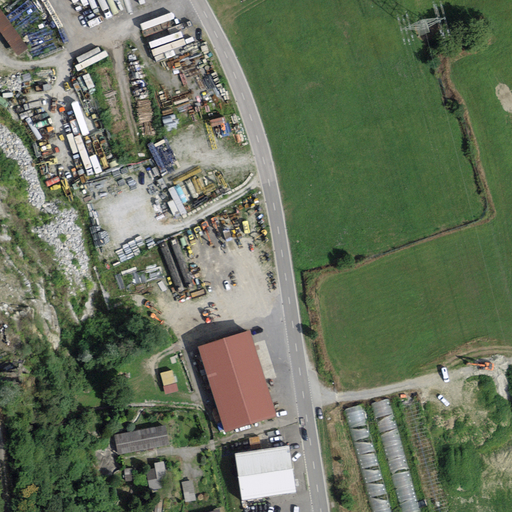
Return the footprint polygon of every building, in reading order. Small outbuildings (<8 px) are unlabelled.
[(153,25),(144,28),(147,35),(178,23),(172,8),(149,17),(153,25)] [(77,60),(82,70),(103,59),(98,49),(77,60)] [(50,203),(0,124),(0,185),(23,221),(50,203)] [(140,305),(176,292),(170,276),(134,289),(140,305)] [(200,351),(225,433),(275,418),(250,335),(200,351)] [(167,394),(180,392),(175,370),(163,373),(167,394)] [(406,418),(423,414),(417,392),(400,397),(406,418)] [(382,433),(398,428),(390,399),(374,404),(382,433)] [(347,414),(350,426),(358,426),(358,444),(360,453),(372,453),(372,444),(368,427),(368,419),(364,407),(358,407),(347,409),(347,414)] [(166,427),(113,437),(116,456),(170,447),(166,427)] [(289,444),(236,453),(244,500),(297,491),(289,444)] [(167,462),(157,463),(157,470),(150,471),(151,489),(169,488),(167,462)] [(194,480),(183,482),(187,502),(198,500),(194,480)]
